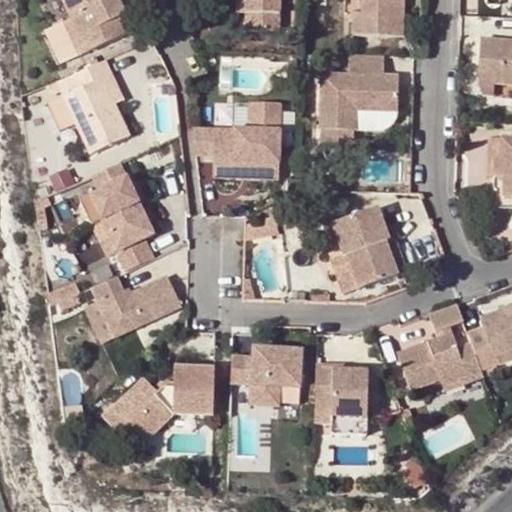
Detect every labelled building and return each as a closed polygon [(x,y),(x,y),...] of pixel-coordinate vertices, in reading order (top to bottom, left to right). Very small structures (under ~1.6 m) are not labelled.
[(112,7),(108,0),(62,0),(72,21),(81,39),(88,36),(96,52),(133,33),(119,4),(112,7)] [(163,0),(145,0),(148,30),(157,29),(166,25),(165,21),(164,12),(163,0)] [(231,0),(231,14),(241,15),(241,0),(231,0)] [(241,0),(241,15),(241,33),(275,33),(275,0),(241,0)] [(357,0),(357,14),(350,14),(349,36),(400,37),(400,0),(357,0)] [(62,68),(96,52),(88,36),(81,39),(72,21),(45,34),(62,68)] [(511,41),(474,39),(472,78),(489,79),(489,84),(511,85),(511,41)] [(317,76),(316,133),(317,133),(351,133),(354,133),(354,113),(396,114),(396,79),(381,78),(381,58),(346,57),(345,77),(317,76)] [(109,79),(102,64),(63,82),(69,95),(60,100),(74,129),(88,159),(126,141),(111,109),(99,83),(109,79)] [(489,84),(489,79),(472,78),(471,96),(488,97),(489,84)] [(120,104),(109,79),(99,83),(111,109),(120,104)] [(60,135),(74,129),(60,100),(46,106),(60,135)] [(211,180),(231,180),(231,169),(242,169),(242,163),(256,164),(255,181),(277,181),(279,104),(247,104),(247,132),(231,131),(191,130),(194,157),(212,157),(211,180)] [(231,104),(231,131),(247,132),(247,104),(231,104)] [(394,121),(396,114),(354,113),(354,133),(377,134),(381,133),(387,130),(391,126),(394,121)] [(317,133),(317,148),(351,148),(351,133),(317,133)] [(496,161),(497,140),(485,140),(484,180),(489,180),(490,161),(496,161)] [(490,161),(489,180),(489,197),(511,197),(511,140),(497,140),(496,161),(490,161)] [(231,180),(255,181),(256,164),(242,163),(242,169),(231,169),(231,180)] [(88,197),(100,223),(124,274),(152,261),(143,243),(152,239),(135,204),(129,207),(124,197),(131,194),(118,167),(90,180),(96,193),(88,197)] [(129,207),(135,204),(131,194),(124,197),(129,207)] [(100,223),(88,197),(79,201),(91,227),(100,223)] [(511,197),(489,197),(489,207),(511,207),(511,197)] [(330,225),(342,257),(342,259),(346,258),(358,292),(395,278),(383,244),(388,242),(375,209),(330,225)] [(242,227),(242,244),(276,236),(275,216),(242,227)] [(383,244),(395,278),(405,274),(393,243),(390,241),(388,242),(383,244)] [(342,298),(358,292),(346,258),(342,259),(342,257),(329,262),(342,298)] [(110,341),(178,308),(164,278),(123,298),(114,279),(87,292),(93,305),(110,341)] [(241,281),(241,303),(254,303),(248,282),(241,281)] [(75,298),(81,296),(76,287),(54,297),(58,306),(75,298)] [(58,306),(55,308),(58,315),(78,305),(75,298),(58,306)] [(110,341),(93,305),(81,311),(98,346),(110,341)] [(463,327),(456,308),(450,311),(431,317),(428,319),(436,342),(396,357),(410,394),(439,384),(441,388),(481,374),(471,347),(457,352),(450,332),(463,327)] [(483,330),(467,336),(471,347),(481,374),(481,375),(498,369),(495,361),(511,354),(511,308),(480,321),(483,330)] [(278,407),(278,404),(279,387),(298,388),(299,351),(251,350),(251,361),(229,361),(229,386),(250,386),(250,407),(278,407)] [(511,354),(495,361),(498,369),(499,370),(511,365),(511,354)] [(365,422),(366,377),(342,376),(329,376),(330,371),(313,370),(312,415),(329,415),(329,421),(365,422)] [(118,440),(129,430),(138,440),(142,444),(171,417),(211,418),(213,371),(174,371),(174,384),(174,390),(162,390),(156,396),(152,392),(142,382),(101,421),(118,440)] [(481,374),(441,388),(444,396),(483,381),(481,375),(481,374)] [(152,392),(156,396),(162,390),(161,384),(152,392)] [(298,388),(279,387),(278,404),(298,405),(298,388)] [(402,412),(407,426),(414,423),(409,410),(402,412)] [(128,450),(138,440),(129,430),(118,440),(128,450)] [(429,488),(420,463),(406,468),(415,493),(429,488)]
